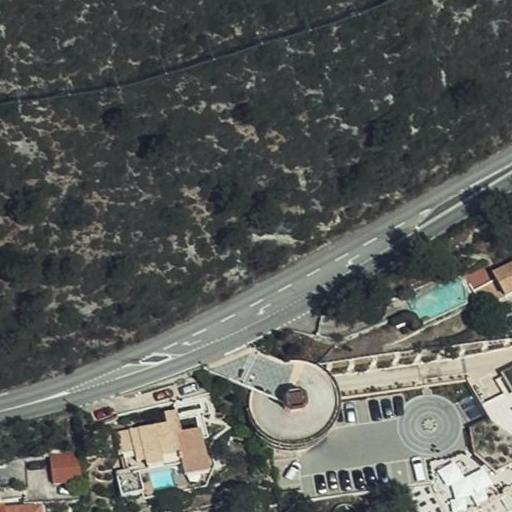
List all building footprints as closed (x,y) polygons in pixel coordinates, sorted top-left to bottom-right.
[(503,297),(503,298),(511,294),(511,265),(494,274),(489,264),(472,271),(480,289),(496,282),(503,297)] [(430,266),(400,279),(411,303),(440,290),(430,266)] [(503,297),(496,282),(480,289),(473,292),(480,308),(503,297)] [(418,309),(405,315),(413,316),(423,326),(467,305),(465,289),(428,305),(432,312),(421,316),(418,309)] [(428,305),(418,309),(421,316),(432,312),(428,305)] [(403,488),(403,489),(494,446),(501,454),(511,450),(511,349),(319,375),(301,377),(293,377),(285,379),(242,352),(207,374),(256,407),(254,413),(253,422),(254,434),(258,446),(266,455),(277,464),(288,468),(292,503),(403,488)] [(185,429),(180,409),(167,412),(169,421),(118,435),(123,456),(129,455),(133,471),(121,474),(128,500),(207,480),(201,458),(213,455),(204,425),(185,429)] [(511,511),(511,450),(501,454),(494,446),(403,489),(415,511),(511,511)] [(79,495),(79,467),(48,467),(48,496),(79,495)]
